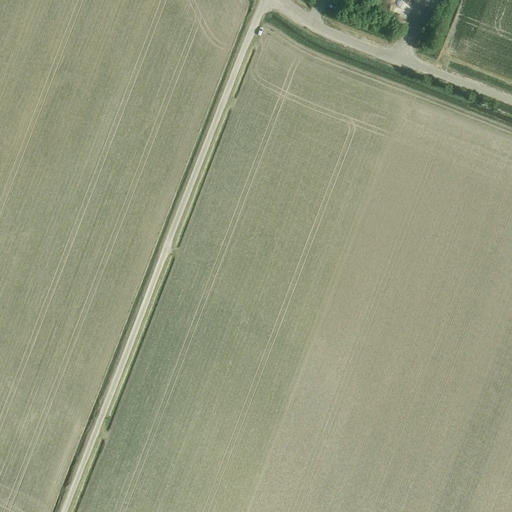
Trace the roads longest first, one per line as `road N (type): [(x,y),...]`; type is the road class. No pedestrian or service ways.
road 1 (unclassified): [(62,511),(266,0)]
road 2 (tertiary): [(511,105),(312,24),(277,0)]
